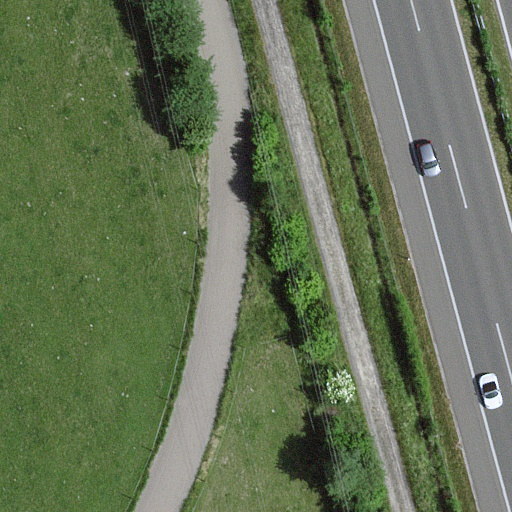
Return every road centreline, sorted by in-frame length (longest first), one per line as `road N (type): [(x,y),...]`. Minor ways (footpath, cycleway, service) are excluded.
road 1 (unclassified): [(403,511),(265,0)]
road 2 (track): [(202,0),(231,213),(217,316),(157,511)]
road 3 (motorway): [(411,0),(511,383)]
